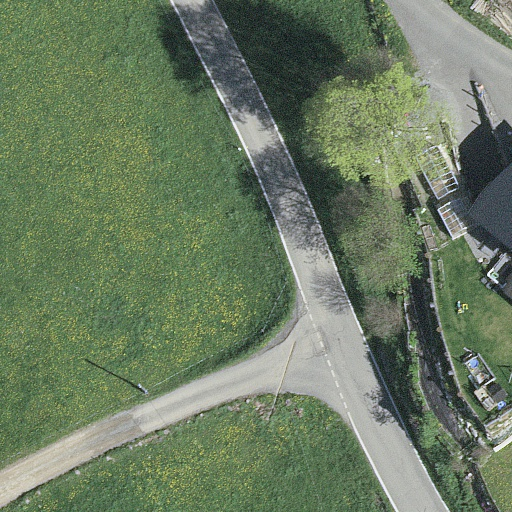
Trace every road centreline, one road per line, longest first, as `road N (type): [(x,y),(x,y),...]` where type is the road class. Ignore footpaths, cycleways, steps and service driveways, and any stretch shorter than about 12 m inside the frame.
road 1 (residential): [(0,500),(340,332)]
road 2 (unclassified): [(191,0),(278,178),(340,332)]
road 3 (unclassified): [(340,332),(425,511)]
